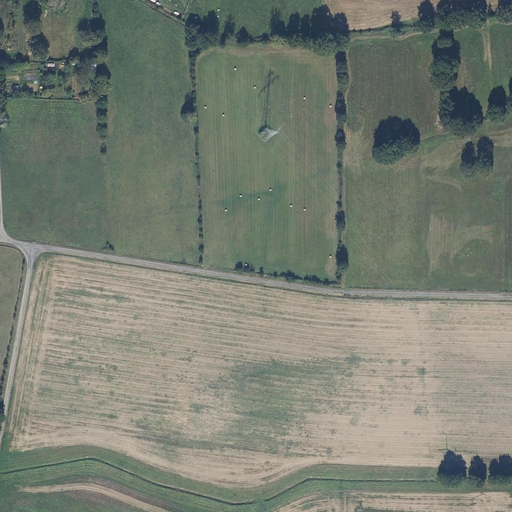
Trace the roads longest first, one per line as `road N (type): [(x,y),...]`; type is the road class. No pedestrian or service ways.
road 1 (unclassified): [(511,296),(321,289),(32,245)]
road 2 (unclassified): [(32,245),(0,432)]
